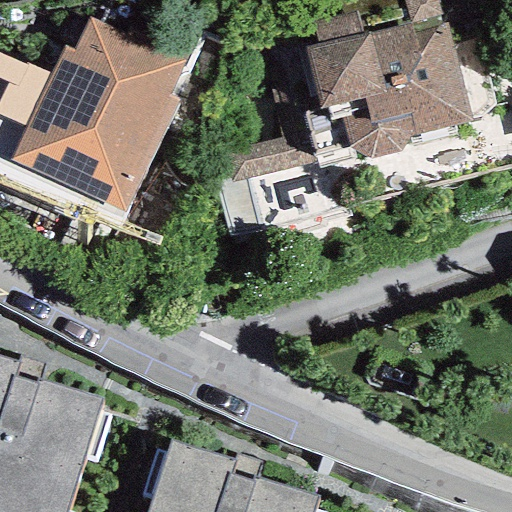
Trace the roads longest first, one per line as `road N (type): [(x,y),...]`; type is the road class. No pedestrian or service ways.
road 1 (residential): [(167,366),(434,482),(511,502)]
road 2 (residential): [(167,366),(511,254)]
road 3 (residential): [(0,270),(167,366)]
